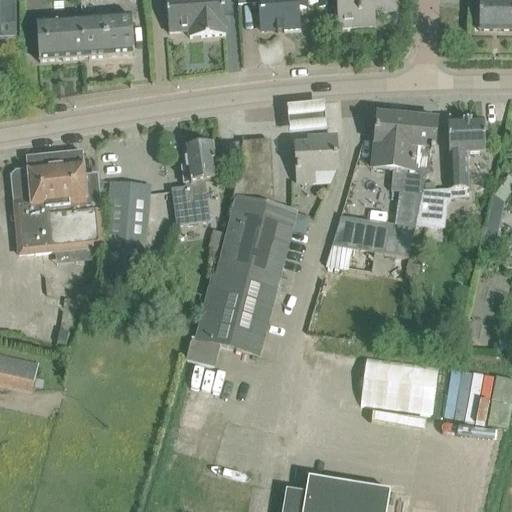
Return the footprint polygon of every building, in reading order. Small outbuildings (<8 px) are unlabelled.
[(14,0),(0,0),(1,24),(15,23),(14,0)] [(201,37),(200,37),(201,38),(225,36),(224,30),(225,30),(222,0),(165,0),(168,34),(200,32),(201,37)] [(259,0),(260,8),(261,28),(282,26),(282,31),(298,30),(296,10),(295,0),(259,0)] [(334,14),(332,0),(316,0),(318,14),(334,14)] [(374,27),(373,10),(381,10),(381,13),(398,12),(396,0),(336,0),(337,10),(338,29),(374,27)] [(511,0),(479,0),(479,32),(511,32),(511,0)] [(131,17),(81,20),(84,60),(134,57),(131,17)] [(84,60),(81,20),(36,24),(39,64),(84,60)] [(320,111),(282,113),(284,141),(322,139),(320,111)] [(437,123),(377,117),(372,171),(393,173),(391,193),(399,194),(394,227),(340,218),(332,247),(375,255),(408,261),(415,228),(421,196),(422,193),(426,177),(429,177),(430,157),(434,157),(437,123)] [(465,155),(485,154),(484,122),(448,123),(449,155),(451,191),(467,191),(465,155)] [(312,183),(312,173),(337,172),(335,139),(309,141),(309,147),(295,147),(297,184),(312,183)] [(185,189),(171,191),(176,229),(210,224),(204,183),(217,181),(212,146),(210,146),(209,144),(208,143),(206,142),(204,141),(201,142),(199,143),(198,145),(198,148),(184,150),(186,169),(182,170),(185,189)] [(223,255),(217,278),(213,277),(196,341),(192,340),(186,363),(214,370),(219,348),(259,358),(292,231),(305,235),(309,219),(267,208),(271,191),(273,191),(270,143),(242,144),(233,201),(237,202),(228,236),(212,232),(208,252),(223,255)] [(63,156),(64,166),(46,167),(45,157),(26,159),(27,172),(19,173),(15,174),(12,177),(12,181),(14,204),(17,236),(18,236),(20,257),(35,255),(35,256),(104,249),(100,213),(101,213),(98,175),(84,177),(82,154),(63,156)] [(110,184),(101,304),(141,307),(150,188),(110,184)] [(448,192),(422,193),(421,196),(415,228),(444,231),(448,192)] [(496,240),(504,205),(492,196),(481,245),(498,248),(499,241),(496,240)] [(375,255),(332,247),(325,268),(371,276),(375,255)] [(60,330),(57,344),(65,346),(69,333),(60,330)] [(511,338),(499,336),(496,350),(511,353),(511,338)] [(0,387),(32,395),(38,366),(0,357),(0,387)] [(360,408),(432,418),(439,367),(367,358),(360,408)] [(282,511),(386,511),(390,493),(308,480),(306,495),(286,492),(282,511)]
